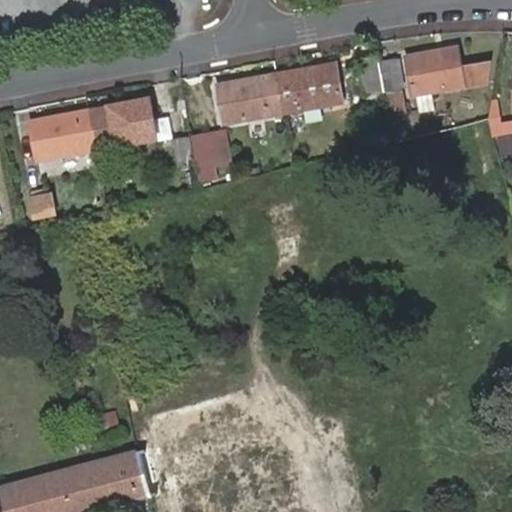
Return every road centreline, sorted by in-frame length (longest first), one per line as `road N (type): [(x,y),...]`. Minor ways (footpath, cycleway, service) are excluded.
road 1 (residential): [(511,5),(428,4),(253,40)]
road 2 (residential): [(186,52),(0,86)]
